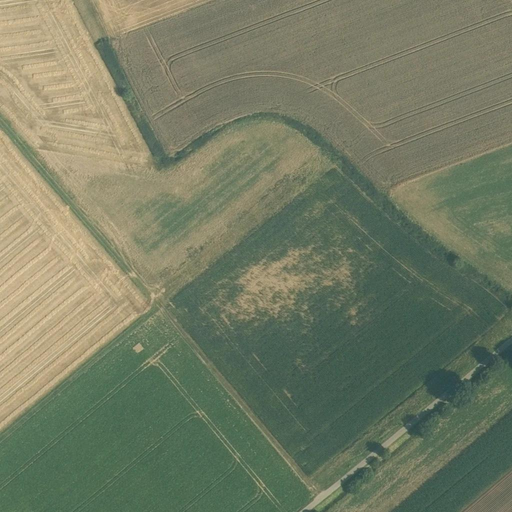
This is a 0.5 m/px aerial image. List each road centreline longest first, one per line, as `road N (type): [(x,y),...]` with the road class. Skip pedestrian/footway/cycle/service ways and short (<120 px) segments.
road 1 (track): [(0,122),(320,497)]
road 2 (track): [(511,341),(302,511)]
road 3 (track): [(159,306),(0,441)]
